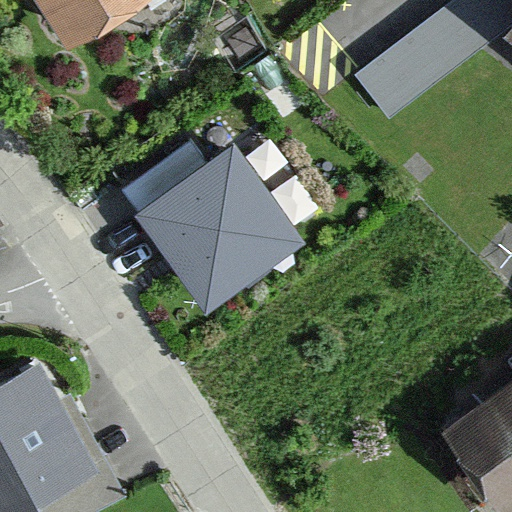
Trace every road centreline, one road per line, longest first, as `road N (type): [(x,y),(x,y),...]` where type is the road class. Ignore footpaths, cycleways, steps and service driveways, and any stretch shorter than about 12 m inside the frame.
road 1 (residential): [(80,266),(235,511)]
road 2 (residential): [(0,175),(80,266)]
